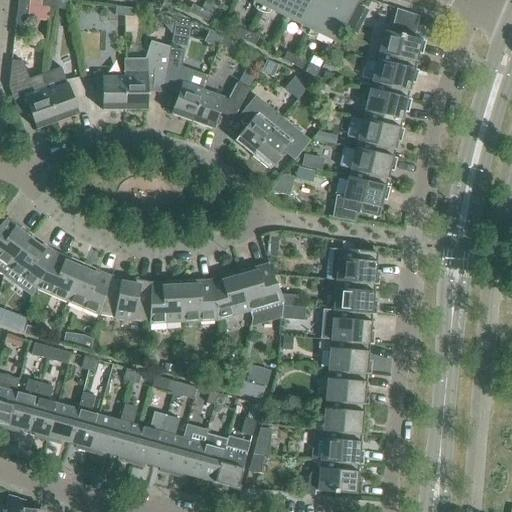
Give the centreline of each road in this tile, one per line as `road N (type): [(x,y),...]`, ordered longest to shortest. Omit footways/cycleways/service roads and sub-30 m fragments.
road 1 (residential): [(470,4),(440,106),(415,246),(387,511)]
road 2 (tertiary): [(511,41),(467,196),(434,511)]
road 3 (residential): [(262,220),(230,243),(137,248),(89,237),(47,209),(25,179)]
road 4 (residential): [(262,220),(242,192),(200,164),(153,147),(99,148),(25,179)]
